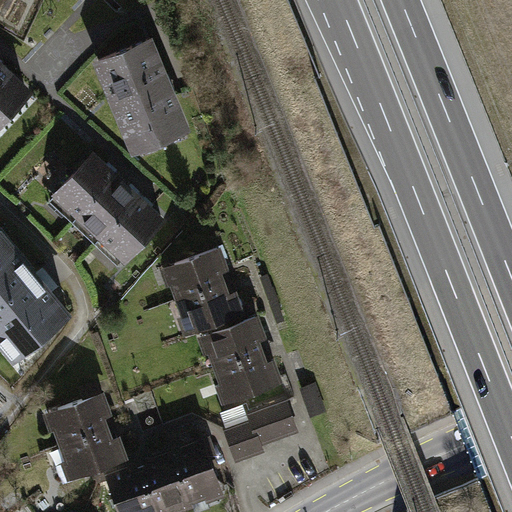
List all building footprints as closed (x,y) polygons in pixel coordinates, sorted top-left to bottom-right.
[(131,134),(136,146),(160,136),(158,132),(182,122),(166,83),(148,39),(99,59),(130,134),(131,134)] [(0,118),(9,109),(5,106),(23,87),(0,65),(0,118)] [(93,153),(56,192),(79,214),(116,175),(108,168),(93,153)] [(116,175),(79,214),(102,236),(139,197),(129,188),(116,175)] [(139,197),(102,236),(125,257),(162,219),(143,200),(139,197)] [(1,231),(0,231),(0,337),(0,338),(13,328),(27,345),(68,311),(40,277),(1,231)] [(180,276),(173,278),(180,296),(222,281),(220,276),(218,269),(224,266),(217,248),(175,263),(180,276)] [(227,294),(225,287),(222,281),(180,296),(187,315),(193,313),(198,326),(240,310),(233,291),(227,294)] [(255,316),(213,331),(217,344),(211,346),(218,365),(260,350),(259,345),(256,336),(262,334),(255,316)] [(265,362),(262,355),(260,350),(218,365),(225,384),(231,382),(235,394),(278,379),(271,359),(265,362)] [(56,423),(63,441),(106,426),(104,420),(101,414),(108,411),(97,382),(83,387),(86,397),(58,407),(63,420),(56,423)] [(315,383),(302,388),(311,414),(324,409),(315,383)] [(251,420),(226,429),(236,457),(262,448),(260,441),(296,428),(286,399),(248,413),(251,420)] [(106,426),(63,441),(70,460),(57,465),(62,481),(82,474),(81,471),(124,455),(117,436),(110,438),(107,430),(106,426)] [(173,455),(186,491),(188,498),(207,491),(204,484),(218,479),(202,437),(183,444),(185,451),(179,453),(173,455)] [(186,491),(173,455),(170,449),(151,456),(153,462),(146,464),(141,466),(157,509),(176,502),(174,496),(186,491)] [(148,511),(157,509),(141,466),(135,468),(129,471),(127,464),(108,471),(122,511),(128,511),(136,509),(136,511),(148,511)]
